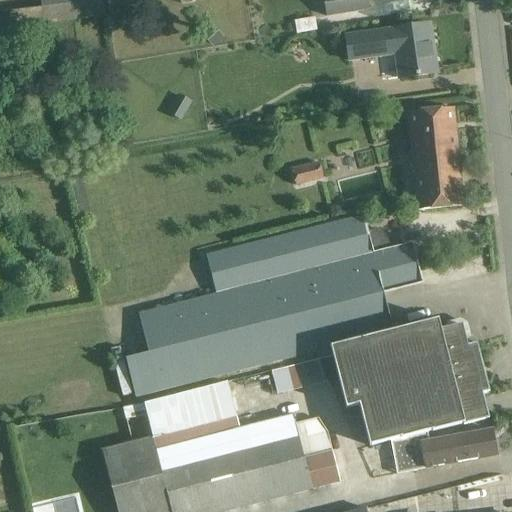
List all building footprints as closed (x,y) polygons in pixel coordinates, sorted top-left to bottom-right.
[(0,51),(46,45),(43,24),(104,16),(102,0),(40,0),(42,8),(0,13),(0,51)] [(366,0),(323,0),(326,17),(368,10),(366,0)] [(296,32),(317,30),(316,18),(295,20),(296,32)] [(430,49),(433,48),(430,24),(342,36),(346,61),(394,54),(398,79),(433,74),(430,49)] [(179,94),(168,113),(181,121),(192,101),(179,94)] [(463,206),(453,108),(408,113),(418,210),(463,206)] [(318,162),(291,169),(295,186),(322,179),(318,162)] [(332,347),(391,331),(381,291),(420,281),(411,244),(393,249),(381,228),(367,232),(362,215),(206,254),(215,293),(138,313),(148,353),(125,359),(135,398),(332,347)] [(391,331),(332,347),(347,408),(358,405),(368,446),(399,438),(399,439),(431,431),(462,423),(463,425),(488,418),(482,393),(489,392),(476,343),(463,346),(458,343),(462,336),(464,337),(472,335),(472,334),(464,336),(449,327),(447,320),(446,320),(448,328),(450,329),(446,336),(441,333),(437,319),(391,331)] [(306,434),(298,436),(292,414),(239,428),(236,418),(227,382),(144,404),(152,436),(101,450),(117,511),(227,511),(312,490),(340,483),(331,451),(328,439),(324,440),(323,434),(307,438),(306,434)] [(497,456),(492,430),(428,442),(426,433),(407,438),(407,440),(391,442),(397,474),(424,469),(497,456)]
